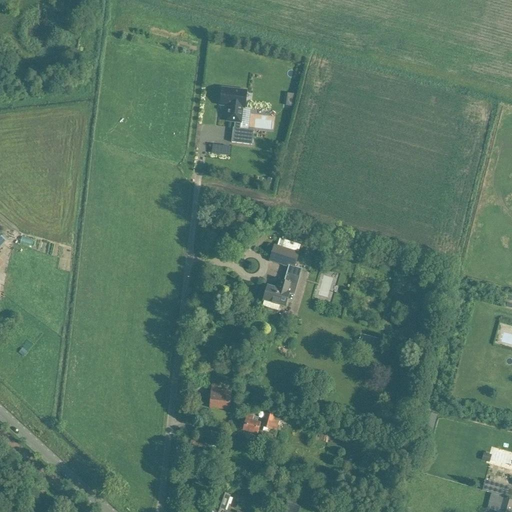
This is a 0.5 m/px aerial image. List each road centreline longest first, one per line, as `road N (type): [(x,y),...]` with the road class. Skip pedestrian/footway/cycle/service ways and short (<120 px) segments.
road 1 (unclassified): [(159,511),(197,180)]
road 2 (tertiary): [(108,511),(0,413)]
